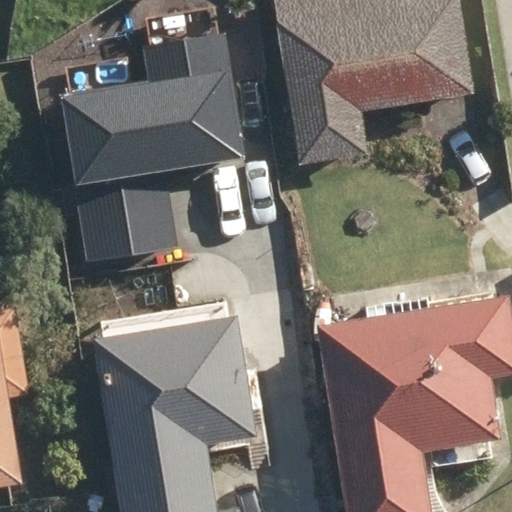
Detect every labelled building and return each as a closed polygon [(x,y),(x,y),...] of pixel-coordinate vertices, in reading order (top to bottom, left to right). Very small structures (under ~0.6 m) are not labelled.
[(273,0),(300,173),(368,163),(362,120),(472,103),(456,0),(273,0)] [(242,157),(225,36),(143,47),(148,84),(65,95),(88,257),(179,245),(168,167),(242,157)] [(317,321),(346,511),(430,511),(424,470),(493,459),(490,440),(503,438),(493,375),(511,371),(511,314),(509,292),(428,304),(427,295),(368,304),(369,313),(317,321)] [(0,483),(25,479),(10,396),(30,392),(15,306),(0,308),(0,483)] [(92,335),(112,458),(208,442),(258,434),(252,406),(261,405),(254,365),(246,366),(237,311),(92,335)] [(208,442),(112,458),(121,511),(241,511),(240,504),(219,508),(208,442)]
